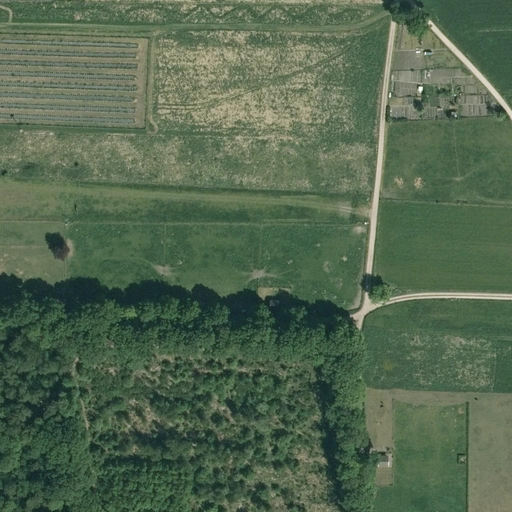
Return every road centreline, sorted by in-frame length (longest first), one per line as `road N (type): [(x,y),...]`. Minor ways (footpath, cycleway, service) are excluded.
road 1 (track): [(0,318),(359,319)]
road 2 (track): [(369,307),(396,0)]
road 3 (track): [(365,511),(359,319)]
road 4 (track): [(359,319),(374,304),(402,298),(511,297)]
road 5 (track): [(511,115),(408,0)]
